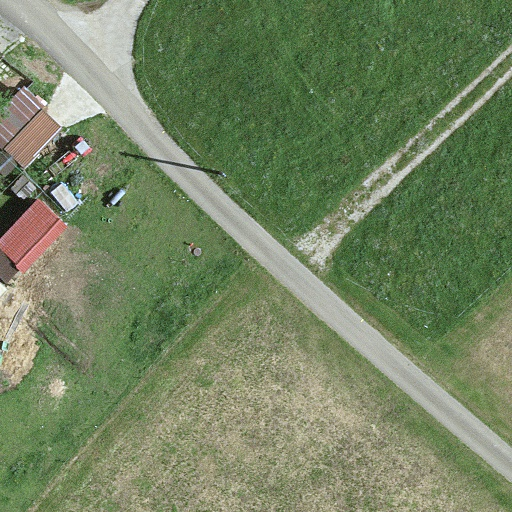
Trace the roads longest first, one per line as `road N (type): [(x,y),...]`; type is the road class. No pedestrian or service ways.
road 1 (track): [(13,0),(391,369),(511,473)]
road 2 (track): [(292,275),(511,59)]
